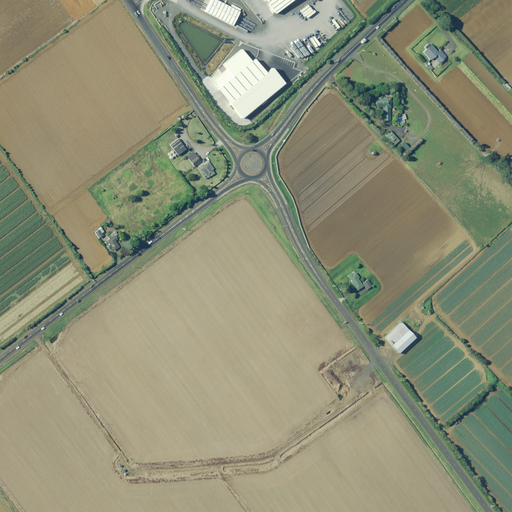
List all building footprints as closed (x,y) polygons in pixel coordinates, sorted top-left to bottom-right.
[(239,12),(216,0),(210,0),(204,12),(231,26),(239,12)] [(264,0),(275,14),(292,0),(264,0)] [(443,61),(442,60),(444,59),(444,60),(447,57),(439,50),(437,52),(428,43),(424,47),(425,49),(422,52),(430,60),(433,57),(436,60),(435,60),(439,65),(443,61)] [(391,97),(382,97),(383,99),(375,99),(375,107),(383,107),(383,121),(390,120),(389,108),(390,108),(390,103),(391,103),(391,97)] [(269,121),(271,123),(272,124),(274,122),(273,121),(276,118),(272,114),(267,119),(269,121)] [(399,141),(390,130),(384,136),(393,146),(399,141)] [(186,149),(178,140),(170,146),(177,155),(186,149)] [(409,148),(404,143),(397,149),(401,155),(409,148)] [(196,156),(193,152),(186,157),(194,167),(201,161),(197,155),(196,156)] [(210,167),(207,163),(203,165),(202,165),(197,169),(205,180),(213,173),(211,170),(213,169),(211,166),(210,167)] [(104,232),(100,227),(98,229),(98,230),(94,232),(98,238),(103,236),(101,234),(104,232)] [(119,238),(115,232),(107,236),(109,239),(107,241),(113,251),(118,248),(114,241),(119,238)] [(358,278),(355,272),(352,275),(351,274),(347,276),(351,281),(351,282),(357,291),(363,287),(357,279),(358,278)] [(371,287),(367,280),(362,283),(366,290),(371,287)] [(415,338),(400,322),(384,338),(399,353),(415,338)]
